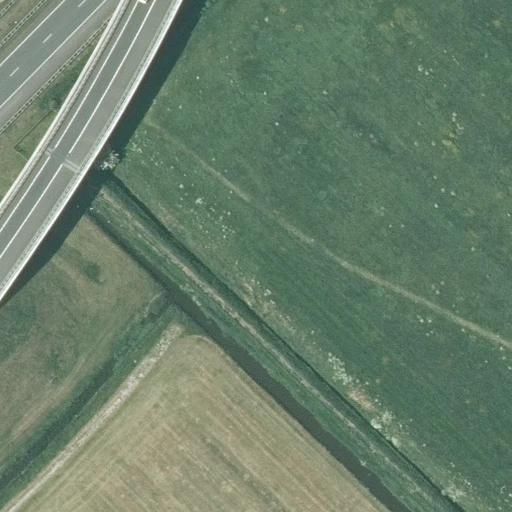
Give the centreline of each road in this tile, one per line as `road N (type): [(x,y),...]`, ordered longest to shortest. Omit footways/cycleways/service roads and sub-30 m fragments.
road 1 (track): [(426,511),(103,201)]
road 2 (motorway): [(0,246),(148,0)]
road 3 (motorway): [(0,89),(87,0)]
